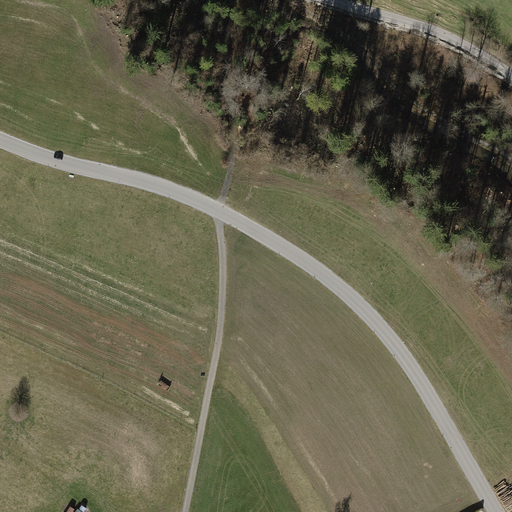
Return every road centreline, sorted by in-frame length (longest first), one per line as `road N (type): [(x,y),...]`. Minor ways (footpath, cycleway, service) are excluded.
road 1 (unclassified): [(0,137),(176,190),(298,257),(357,303),(401,353),(495,511)]
road 2 (track): [(235,0),(235,145),(219,209),(219,342),(186,511)]
road 3 (unclassified): [(325,0),(427,29),(511,75)]
